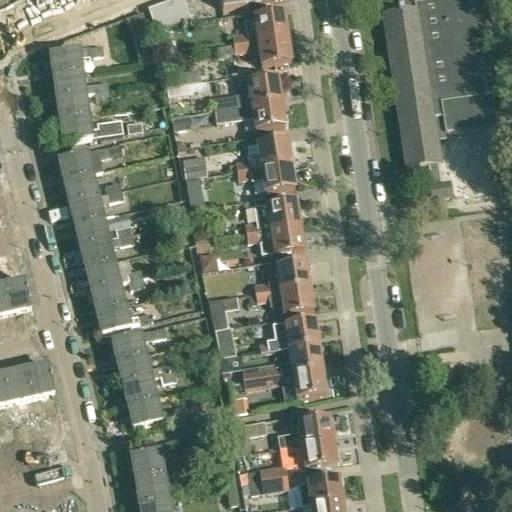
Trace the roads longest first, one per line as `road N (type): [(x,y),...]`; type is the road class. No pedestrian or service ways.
road 1 (residential): [(415,511),(337,0)]
road 2 (residential): [(60,336),(0,94)]
road 3 (residential): [(95,511),(60,336)]
road 4 (residential): [(0,48),(128,0)]
